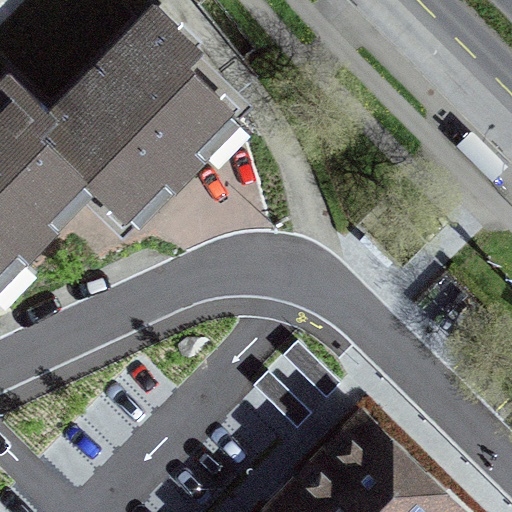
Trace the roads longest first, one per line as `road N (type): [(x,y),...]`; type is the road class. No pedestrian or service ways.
road 1 (tertiary): [(511,461),(335,291),(283,265),(197,276),(0,369)]
road 2 (secondary): [(427,0),(511,85)]
